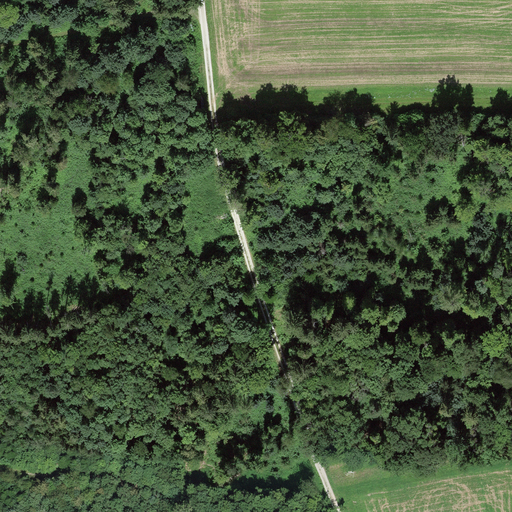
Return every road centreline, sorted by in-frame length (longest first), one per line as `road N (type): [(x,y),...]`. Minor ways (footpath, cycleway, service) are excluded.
road 1 (track): [(198,0),(210,110),(250,270),(335,511)]
road 2 (track): [(200,13),(0,44)]
road 3 (track): [(0,469),(135,484),(183,511)]
